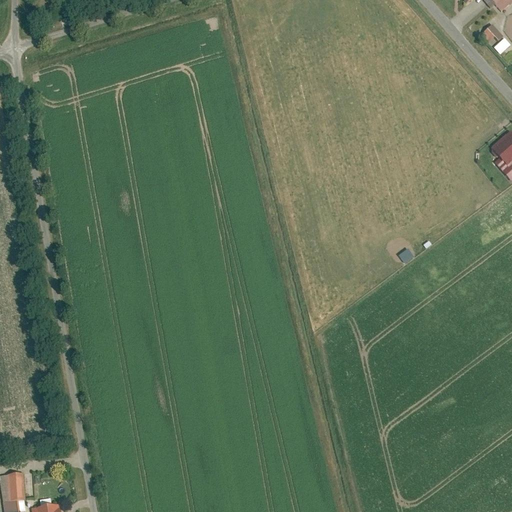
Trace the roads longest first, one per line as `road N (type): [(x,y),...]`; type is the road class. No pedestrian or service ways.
road 1 (unclassified): [(8,42),(90,511)]
road 2 (unclassified): [(8,42),(149,0)]
road 3 (unclassified): [(426,0),(511,95)]
